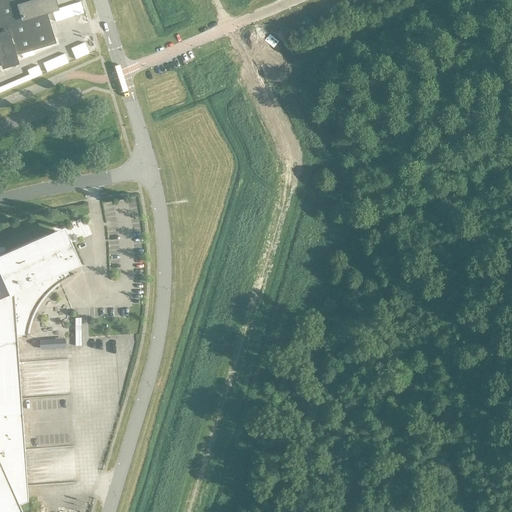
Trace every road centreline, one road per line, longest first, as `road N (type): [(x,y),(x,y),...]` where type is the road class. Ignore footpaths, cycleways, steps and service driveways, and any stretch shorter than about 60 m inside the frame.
road 1 (unclassified): [(149,171),(165,280),(156,353),(108,511)]
road 2 (unclassified): [(0,201),(149,171)]
